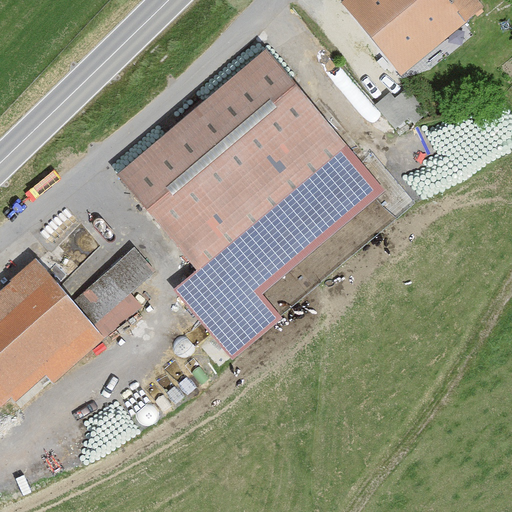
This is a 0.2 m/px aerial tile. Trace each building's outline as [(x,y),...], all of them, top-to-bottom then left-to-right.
[(340,0),(335,5),(394,74),(476,6),(470,0),(340,0)] [(380,194),(256,46),(103,173),(184,269),(162,287),(222,358),(272,316),(256,297),(380,194)] [(392,125),(423,111),(411,83),(380,97),(392,125)] [(125,246),(69,298),(92,322),(148,270),(125,246)] [(30,254),(0,280),(0,401),(27,378),(46,387),(103,336),(92,322),(69,298),(30,254)]
